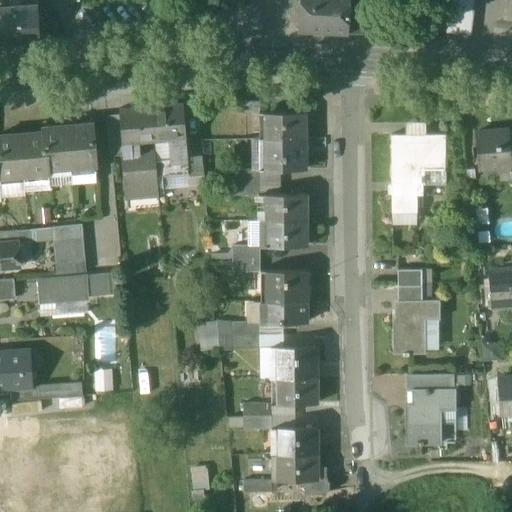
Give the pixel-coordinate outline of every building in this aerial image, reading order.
[(10,0),(0,0),(0,8),(4,8),(4,7),(11,7),(10,0)] [(299,0),(299,9),(297,25),(295,27),(301,34),(304,31),(347,34),(348,0),(299,0)] [(369,0),(348,0),(347,34),(367,35),(369,0)] [(474,0),(449,0),(448,17),(470,20),(472,20),(474,0)] [(4,7),(4,8),(0,8),(0,44),(41,41),(38,4),(11,7),(4,7)] [(470,20),(448,17),(446,30),(468,33),(470,20)] [(259,102),(239,102),(239,113),(259,113),(259,102)] [(183,103),(152,106),(155,139),(171,137),(187,136),(183,103)] [(152,106),(121,109),(121,114),(124,142),(138,140),(155,139),(152,106)] [(304,113),(265,113),(266,138),(305,138),(304,113)] [(121,114),(107,116),(110,150),(124,148),(124,142),(121,114)] [(93,124),(69,126),(72,166),(96,164),(93,124)] [(69,126),(45,128),(45,132),(48,168),(72,166),(69,126)] [(508,131),(476,134),(479,168),(511,166),(508,131)] [(45,132),(21,134),(25,174),(48,172),(48,168),(45,132)] [(445,167),(445,133),(390,134),(391,212),(417,212),(416,194),(423,194),(422,167),(445,167)] [(21,134),(0,135),(0,175),(25,174),(21,134)] [(187,136),(171,137),(173,158),(157,159),(158,175),(190,171),(187,144),(187,136)] [(171,137),(155,139),(157,159),(173,158),(171,137)] [(305,138),(266,138),(266,170),(305,169),(305,138)] [(138,140),(124,142),(124,148),(125,154),(128,193),(160,190),(156,151),(139,153),(138,140)] [(201,143),(187,144),(190,171),(203,170),(201,143)] [(259,182),(259,168),(232,168),(232,182),(259,182)] [(259,182),(232,182),(232,196),(260,196),(259,182)] [(305,194),(266,194),(266,220),(305,219),(305,194)] [(36,221),(50,220),(49,206),(36,206),(36,221)] [(305,219),(266,220),(267,245),(306,245),(305,219)] [(267,245),(266,220),(248,220),(248,244),(260,244),(260,246),(267,245)] [(83,224),(53,227),(54,238),(84,235),(83,224)] [(53,227),(19,230),(20,241),(54,238),(53,227)] [(19,230),(0,231),(0,241),(19,240),(19,241),(20,241),(19,230)] [(84,235),(54,238),(55,250),(85,247),(84,235)] [(0,241),(0,266),(21,264),(19,241),(19,240),(0,241)] [(248,244),(232,244),(233,258),(260,258),(260,246),(260,244),(248,244)] [(85,247),(55,250),(56,262),(86,259),(85,247)] [(260,270),(260,258),(233,258),(233,271),(260,270)] [(86,259),(56,262),(57,274),(87,271),(86,259)] [(511,267),(487,270),(491,306),(511,303),(511,267)] [(422,285),(422,268),(398,269),(398,285),(422,285)] [(306,269),(267,270),(267,301),(306,300),(306,269)] [(105,272),(85,274),(87,295),(106,294),(105,272)] [(85,274),(38,278),(41,309),(55,308),(54,300),(87,298),(87,295),(85,274)] [(13,278),(0,279),(0,299),(15,298),(13,278)] [(422,299),(422,285),(398,285),(398,300),(400,300),(422,299)] [(422,299),(400,300),(400,316),(392,316),(392,353),(402,353),(402,354),(408,354),(408,353),(425,353),(425,319),(440,318),(440,299),(422,299)] [(306,321),(306,300),(267,301),(267,321),(306,321)] [(259,321),(232,321),(232,325),(232,334),(260,334),(259,321)] [(114,324),(95,325),(96,360),(115,359),(114,324)] [(232,325),(218,325),(219,334),(232,334),(232,325)] [(283,345),(283,333),(260,334),(260,345),(275,345),(283,345)] [(260,334),(232,334),(232,341),(232,345),(260,345),(260,334)] [(283,345),(275,345),(276,376),(316,376),(316,345),(283,345)] [(29,349),(0,351),(0,388),(20,387),(32,386),(29,349)] [(112,388),(112,366),(94,367),(95,388),(112,388)] [(453,374),(405,374),(405,390),(413,390),(413,389),(453,389),(453,388),(453,374)] [(316,376),(276,376),(276,402),(316,402),(316,376)] [(511,376),(497,378),(500,413),(511,411),(511,376)] [(84,383),(65,385),(66,396),(84,395),(84,383)] [(32,386),(20,387),(21,399),(42,397),(41,386),(32,386)] [(453,389),(413,389),(413,390),(413,404),(405,404),(405,441),(416,441),(416,443),(422,443),(422,442),(437,442),(437,441),(438,441),(438,408),(454,408),(454,388),(453,388),(453,389)] [(270,415),(270,401),(242,401),(242,415),(270,415)] [(454,408),(438,408),(438,441),(437,441),(437,442),(437,448),(445,448),(445,442),(454,442),(454,408)] [(270,427),(270,415),(242,415),(242,427),(270,427)] [(317,426),(276,426),(276,452),(317,452),(317,426)] [(317,452),(276,452),(276,478),(304,478),(304,493),(327,493),(327,478),(317,478),(317,452)] [(271,491),(271,478),(244,478),(244,491),(271,491)]
